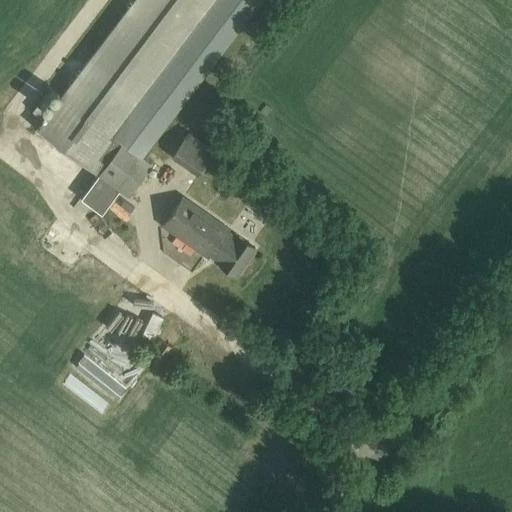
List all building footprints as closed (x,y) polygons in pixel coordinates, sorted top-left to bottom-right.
[(132,0),(35,128),(96,174),(87,186),(84,183),(81,188),(84,191),(78,198),(99,214),(117,190),(124,196),(149,164),(138,156),(256,0),(132,0)] [(212,150),(173,121),(157,145),(196,174),(212,150)] [(21,122),(8,130),(18,147),(31,138),(21,122)] [(235,274),(254,246),(234,234),(233,235),(227,230),(229,228),(181,196),(161,227),(207,258),(209,256),(216,260),(215,261),(235,274)] [(259,240),(273,220),(254,206),(240,226),(259,240)] [(175,349),(159,338),(145,358),(160,369),(175,349)]
